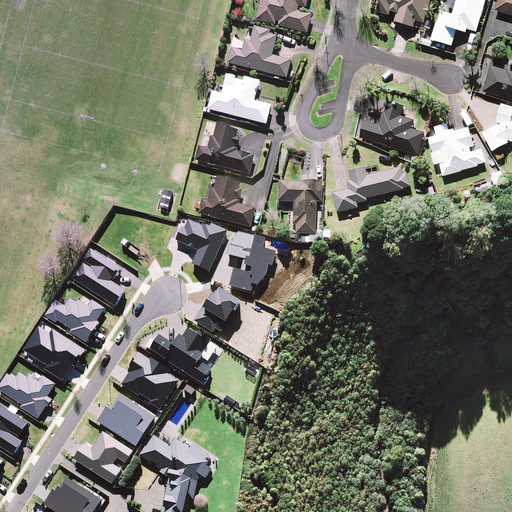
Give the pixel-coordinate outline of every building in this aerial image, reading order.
[(309,0),(262,0),(257,23),(308,35),(312,18),(298,14),(299,8),(307,10),(309,0)] [(379,0),(376,11),(389,15),(390,11),(397,13),(394,21),(414,27),(416,20),(424,23),(430,0),(379,0)] [(450,0),(448,8),(454,10),(452,15),(440,11),(432,40),(451,46),(456,30),(465,33),(466,29),(476,32),(485,0),(450,0)] [(511,0),(497,0),(495,10),(511,15),(511,0)] [(272,33),(256,29),(252,45),(236,41),(229,65),(288,80),(292,63),(273,57),(278,39),(271,37),(272,33)] [(511,61),(511,66),(505,65),(503,70),(490,66),(483,92),(511,100),(511,61)] [(236,78),(228,76),(223,96),(214,93),(209,111),(267,126),(272,107),(256,103),(261,83),(245,79),(244,83),(236,81),(236,78)] [(359,138),(371,141),(418,155),(425,132),(411,128),(414,120),(412,119),(414,111),(386,102),(379,125),(364,121),(362,128),(359,138)] [(511,108),(501,105),(494,126),(483,133),(491,150),(509,141),(511,141),(511,108)] [(449,133),(446,124),(434,128),(436,136),(429,138),(433,152),(440,150),(444,162),(440,163),(444,176),(485,163),(481,149),(470,153),(469,148),(473,146),(468,128),(449,133)] [(201,148),(198,163),(251,176),(255,158),(234,152),(239,130),(218,125),(215,139),(212,138),(209,150),(201,148)] [(403,174),(401,167),(367,176),(365,166),(347,171),(351,188),(333,193),(338,212),(358,207),(357,203),(367,200),(366,198),(411,187),(407,173),(403,174)] [(504,182),(500,171),(491,175),(494,185),(504,182)] [(241,185),(218,179),(215,190),(213,189),(210,202),(204,201),(200,216),(251,229),(256,210),(240,206),(243,193),(240,192),(241,185)] [(491,188),(489,182),(475,188),(477,194),(491,188)] [(297,227),(297,235),(297,243),(323,244),(324,236),(317,236),(318,204),(323,204),(324,185),(281,183),(280,203),(295,204),(294,227),(297,227)] [(169,479),(162,511),(188,511),(191,501),(196,502),(199,485),(204,478),(206,479),(213,470),(209,467),(211,464),(209,462),(211,459),(193,446),(190,450),(175,439),(169,448),(154,437),(141,455),(150,462),(148,465),(156,471),(158,469),(162,471),(161,473),(169,479)]
